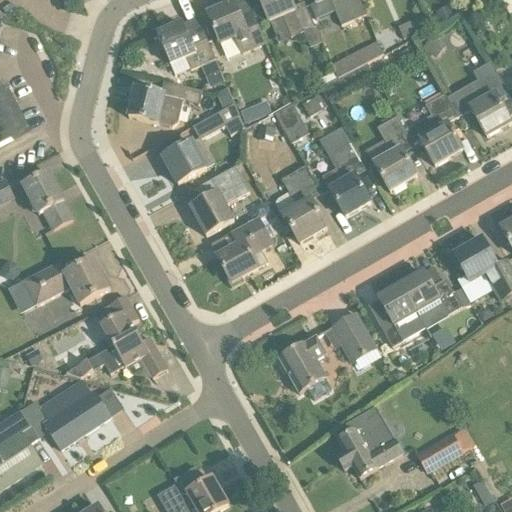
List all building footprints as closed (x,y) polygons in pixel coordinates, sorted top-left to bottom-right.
[(258,0),(270,27),(283,21),(292,41),(315,31),(304,6),(294,10),(289,0),(258,0)] [(342,29),(366,19),(358,0),(313,0),(318,9),(331,3),(342,29)] [(241,58),(266,47),(252,15),(241,20),(235,5),(208,17),(221,49),(235,43),(241,58)] [(441,26),(454,19),(449,9),(436,15),(441,26)] [(405,43),(428,33),(423,20),(399,30),(405,43)] [(0,24),(0,148),(28,134),(4,89),(0,88),(0,38),(3,25),(0,24)] [(190,75),(201,70),(216,64),(207,43),(193,49),(184,28),(158,39),(171,69),(185,63),(190,75)] [(316,33),(305,38),(310,51),(322,46),(316,33)] [(436,62),(446,49),(433,39),(423,52),(436,62)] [(367,66),(368,67),(384,58),(377,45),(331,69),(334,75),(338,82),(367,66)] [(216,64),(201,71),(210,91),(225,84),(216,64)] [(375,81),(368,67),(367,66),(338,82),(321,91),(329,105),(375,81)] [(447,102),(458,121),(458,122),(472,114),(488,141),(511,127),(511,126),(498,102),(508,96),(491,66),(473,76),(478,85),(447,102)] [(317,84),(321,91),(338,82),(334,75),(317,84)] [(129,121),(172,131),(179,126),(183,105),(199,109),(202,95),(163,86),(160,98),(136,92),(129,121)] [(228,92),(217,96),(224,111),(235,107),(228,92)] [(321,98),(303,108),(311,120),(328,110),(321,98)] [(458,121),(447,102),(445,98),(425,109),(432,121),(413,131),(436,170),(464,154),(449,127),(458,122),(458,121)] [(192,130),(198,143),(199,144),(225,130),(230,140),(245,132),(235,107),(192,130)] [(276,117),(290,141),(306,132),(292,108),(276,117)] [(247,128),(258,123),(253,110),(242,115),(247,128)] [(384,145),(367,155),(389,192),(391,196),(418,180),(416,177),(402,153),(413,147),(398,120),(377,132),(384,145)] [(260,129),(258,142),(274,144),(276,131),(260,129)] [(179,189),(207,173),(192,146),(164,161),(179,189)] [(329,160),(343,184),(330,192),(346,221),(372,207),(356,180),(366,174),(350,147),(329,160)] [(234,226),(225,210),(250,196),(235,170),(211,183),(218,197),(191,212),(207,240),(234,226)] [(289,197),(279,202),(278,208),(301,248),(327,232),(309,201),(321,194),(306,170),(282,184),(289,197)] [(23,190),(38,219),(45,216),(54,234),(73,223),(64,205),(65,205),(49,176),(23,190)] [(6,184),(0,187),(0,204),(13,198),(6,184)] [(263,206),(257,209),(261,218),(268,215),(263,206)] [(259,223),(233,238),(239,249),(218,261),(233,287),(259,273),(252,260),(273,248),(259,223)] [(511,226),(502,232),(511,250),(511,226)] [(500,307),(511,299),(511,271),(508,264),(498,269),(483,243),(455,259),(472,289),(485,281),(500,307)] [(70,260),(74,271),(104,260),(117,293),(127,289),(110,245),(70,260)] [(95,263),(92,265),(67,278),(61,266),(24,285),(37,310),(70,293),(79,311),(111,294),(95,263)] [(402,289),(426,332),(448,319),(462,311),(446,284),(433,291),(424,276),(402,289)] [(426,332),(402,289),(379,302),(391,322),(379,328),(392,351),(402,346),(426,332)] [(102,314),(108,324),(109,325),(98,331),(111,353),(116,351),(139,338),(133,327),(140,323),(132,310),(129,312),(123,302),(102,314)] [(484,325),(494,319),(491,313),(484,312),(478,315),(484,325)] [(343,348),(353,366),(377,352),(357,318),(325,337),(335,353),(343,348)] [(116,351),(111,353),(96,362),(101,371),(107,368),(112,378),(126,371),(127,372),(141,364),(153,383),(169,374),(150,342),(144,346),(139,338),(116,351)] [(317,364),(327,358),(317,341),(280,363),(300,397),(327,382),(317,364)] [(27,359),(32,369),(43,363),(37,353),(27,359)] [(95,375),(90,366),(69,377),(69,378),(82,382),(95,375)] [(0,393),(8,395),(11,373),(0,371),(0,393)] [(398,387),(408,381),(405,375),(398,374),(392,377),(398,387)] [(93,394),(49,423),(38,405),(22,415),(40,442),(50,435),(62,455),(112,422),(93,394)] [(0,495),(42,468),(29,449),(40,442),(22,415),(0,429),(0,495)] [(370,460),(354,435),(338,445),(346,458),(338,462),(345,475),(353,470),(361,483),(364,481),(404,457),(397,444),(370,460)] [(431,476),(466,457),(456,439),(420,459),(430,477),(431,476)] [(225,511),(230,510),(213,481),(184,499),(177,487),(157,499),(164,511),(190,511),(193,511),(225,511)] [(495,504),(489,494),(480,499),(485,509),(495,504)] [(502,511),(511,511),(511,502),(501,508),(502,511)]
